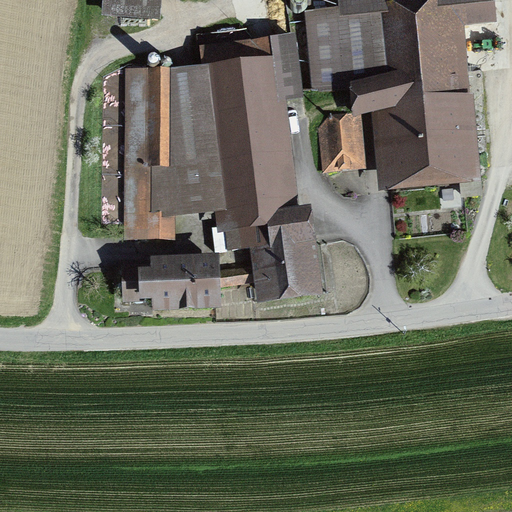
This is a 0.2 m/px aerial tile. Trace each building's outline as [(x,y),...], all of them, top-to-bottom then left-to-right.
[(150,0),(94,0),(93,13),(149,17),(150,0)] [(392,186),(471,178),(454,15),(492,12),(490,0),(346,0),(348,17),(355,86),(358,114),(384,110),(392,186)] [(355,86),(348,17),(308,21),(314,89),(355,86)] [(282,44),(194,48),(208,221),(211,246),(237,240),(244,313),(310,302),(297,217),(285,218),(272,108),(291,105),(282,44)] [(169,244),(170,225),(173,77),(122,76),(118,243),(169,244)] [(364,167),(358,114),(320,118),(326,172),(364,167)] [(140,308),(206,307),(205,265),(141,266),(141,274),(125,274),(125,297),(140,297),(140,308)]
